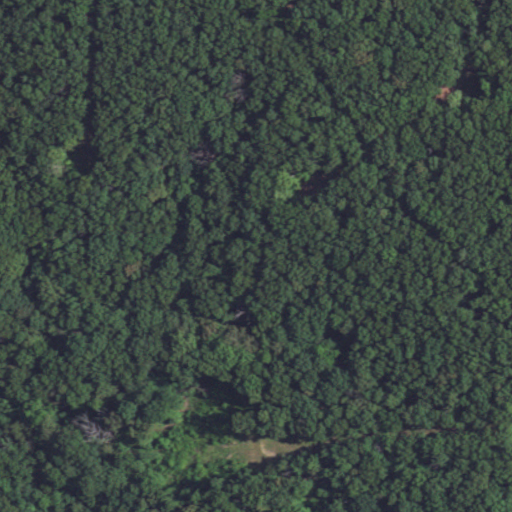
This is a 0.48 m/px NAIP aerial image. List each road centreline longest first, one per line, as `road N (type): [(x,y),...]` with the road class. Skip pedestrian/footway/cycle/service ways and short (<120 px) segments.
road 1 (residential): [(111,0),(292,8),(403,177),(445,224),(511,277)]
road 2 (residential): [(511,432),(301,448),(208,443)]
road 3 (residential): [(111,0),(92,148)]
road 4 (residential): [(389,145),(495,40)]
